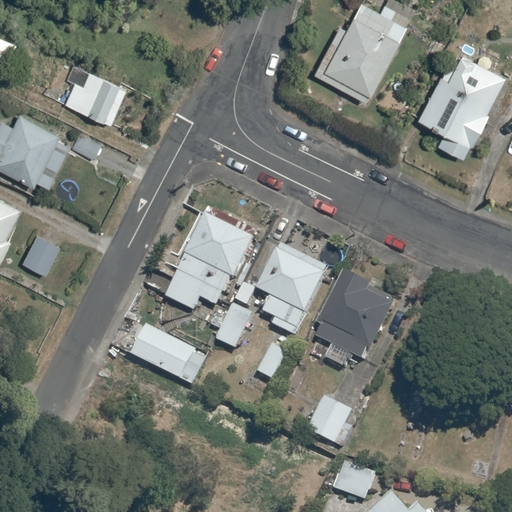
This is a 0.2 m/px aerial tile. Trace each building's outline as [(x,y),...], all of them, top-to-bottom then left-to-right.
[(392,0),(388,0),(380,15),(362,5),(324,73),(370,98),(408,31),(404,29),(414,12),(392,0)] [(0,58),(10,63),(16,46),(0,39),(0,58)] [(464,160),(470,148),(473,150),(489,118),(486,116),(504,79),(460,57),(453,71),(445,67),(417,122),(443,135),(437,147),(464,160)] [(113,125),(128,89),(74,66),(68,82),(74,85),(66,105),(113,125)] [(21,116),(15,127),(2,121),(0,124),(0,169),(35,187),(38,182),(51,188),(72,147),(60,141),(62,137),(21,116)] [(82,135),(74,149),(95,161),(103,147),(82,135)] [(0,264),(0,265),(12,241),(8,239),(23,210),(0,198),(0,264)] [(211,217),(192,257),(178,285),(222,306),(236,278),(238,279),(257,239),(211,217)] [(61,247),(38,236),(24,264),(48,276),(61,247)] [(330,275),(282,250),(262,290),(274,296),(266,312),(301,330),(309,313),(310,314),(330,275)] [(377,351),(399,304),(371,291),(375,284),(349,271),(324,323),(328,325),(321,339),(337,346),(331,359),(348,368),(354,355),(367,360),(372,349),(377,351)] [(238,305),(221,341),(240,350),(257,314),(238,305)] [(199,349),(150,325),(135,356),(184,379),(197,354),(199,349)] [(291,353),(277,346),(262,375),(277,382),(291,353)] [(197,354),(184,379),(195,385),(207,359),(197,354)] [(355,410),(328,397),(312,431),(340,444),(355,410)] [(338,488),(369,500),(379,474),(348,462),(338,488)] [(429,511),(422,504),(413,511),(411,511),(392,491),(370,511),(429,511)]
